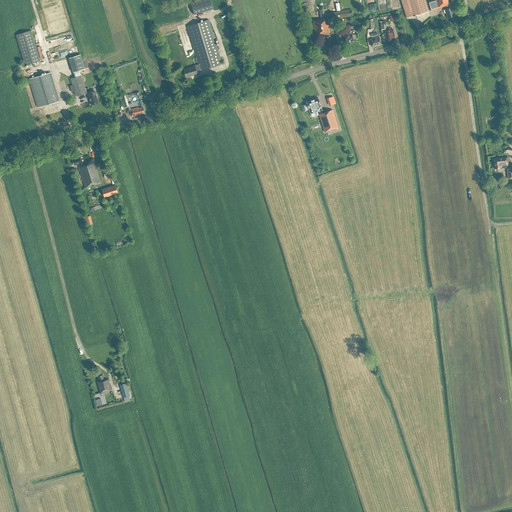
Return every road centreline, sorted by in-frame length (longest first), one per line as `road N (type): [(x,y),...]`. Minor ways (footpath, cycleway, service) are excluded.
road 1 (tertiary): [(0,163),(511,14)]
road 2 (track): [(461,28),(489,225),(511,223)]
road 3 (track): [(493,20),(511,145)]
